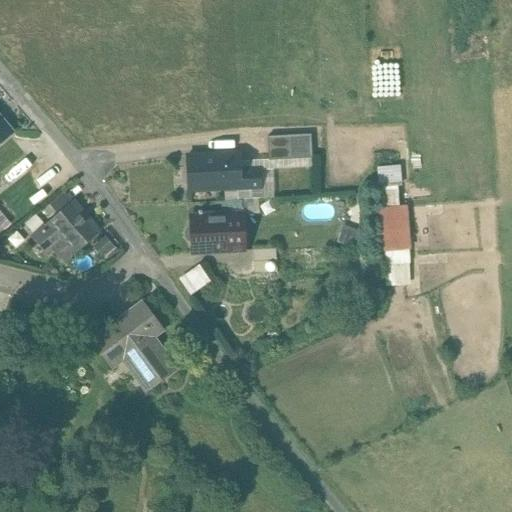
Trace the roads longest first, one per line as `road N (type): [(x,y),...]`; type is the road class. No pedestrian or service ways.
road 1 (residential): [(0,67),(143,253),(115,281),(80,296),(0,276)]
road 2 (track): [(143,253),(343,511)]
